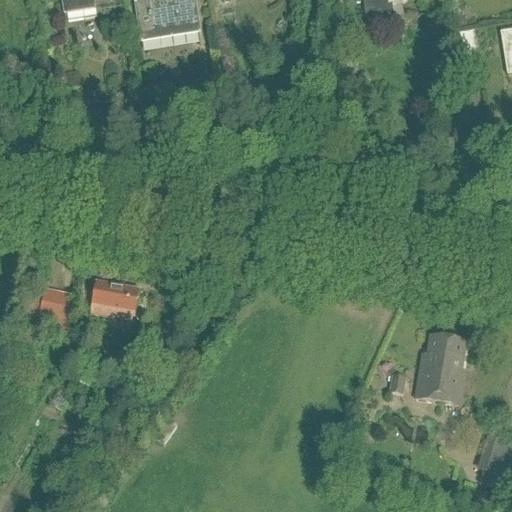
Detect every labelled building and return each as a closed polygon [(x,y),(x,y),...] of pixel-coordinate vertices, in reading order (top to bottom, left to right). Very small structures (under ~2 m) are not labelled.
[(92,0),(60,0),(64,19),(95,14),(92,0)] [(166,0),(166,1),(135,6),(141,46),(200,37),(194,0),(166,0)] [(362,0),(367,30),(394,26),(392,8),(414,5),(412,0),(362,0)] [(511,34),(500,37),(507,80),(511,79),(511,34)] [(473,37),(460,39),(463,55),(476,53),(473,37)] [(442,135),(444,159),(469,156),(466,132),(442,135)] [(134,326),(139,295),(96,287),(90,318),(134,326)] [(45,293),(43,302),(38,323),(37,330),(70,337),(75,318),(70,317),(74,299),(45,293)] [(38,323),(43,302),(25,298),(21,319),(38,323)] [(461,381),(466,348),(430,342),(427,360),(423,360),(416,404),(461,411),(465,382),(461,381)] [(403,400),(406,382),(393,380),(390,397),(403,400)] [(511,444),(489,438),(486,449),(511,457),(511,444)]
